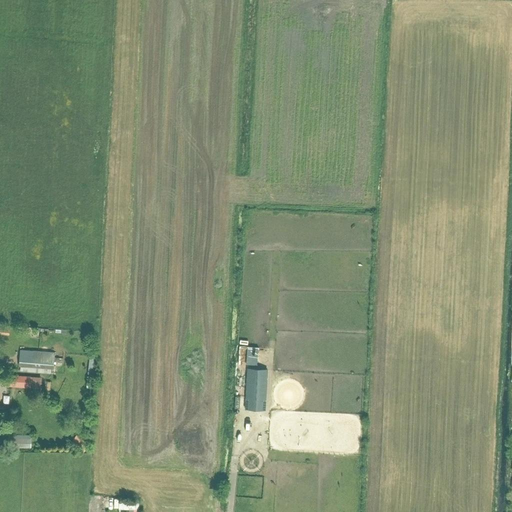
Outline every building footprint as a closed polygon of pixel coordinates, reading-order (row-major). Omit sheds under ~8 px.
[(20,356),(19,366),(54,369),(55,353),(38,351),(37,357),(20,356)] [(265,410),(267,370),(247,369),(245,409),(265,410)] [(42,376),(7,374),(6,386),(41,388),(42,376)] [(84,452),(90,443),(80,436),(73,445),(84,452)] [(137,511),(138,500),(120,500),(120,507),(128,507),(127,511),(137,511)]
